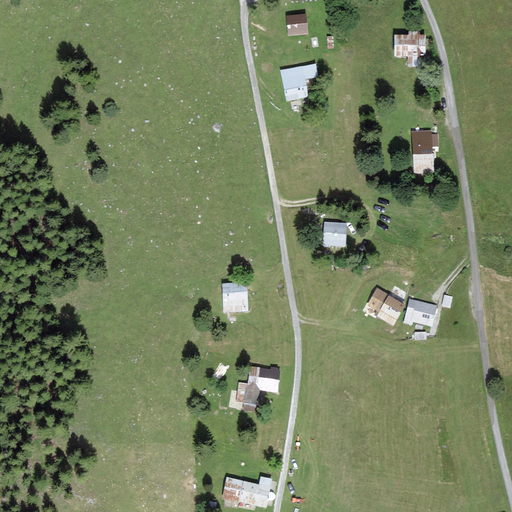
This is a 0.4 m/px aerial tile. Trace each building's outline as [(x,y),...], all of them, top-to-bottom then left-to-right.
[(304,16),(285,17),(287,39),(306,37),(304,16)] [(407,37),(393,37),(393,59),(408,59),(408,68),(421,68),(421,57),(425,57),(425,38),(418,38),(418,34),(407,34),(407,37)] [(315,66),(278,73),(284,104),(308,100),(305,84),(318,81),(315,66)] [(431,132),(410,133),(412,174),(433,173),(431,132)] [(346,225),(322,225),(321,248),(345,249),(346,225)] [(247,285),(221,286),(223,315),(249,314),(247,285)] [(403,306),(376,292),(365,312),(392,327),(403,306)] [(437,307),(407,301),(402,326),(412,328),(412,324),(433,328),(437,307)] [(278,369),(248,367),(246,392),(276,393),(278,369)] [(257,486),(225,481),(222,503),(266,509),(270,480),(259,478),(257,486)]
